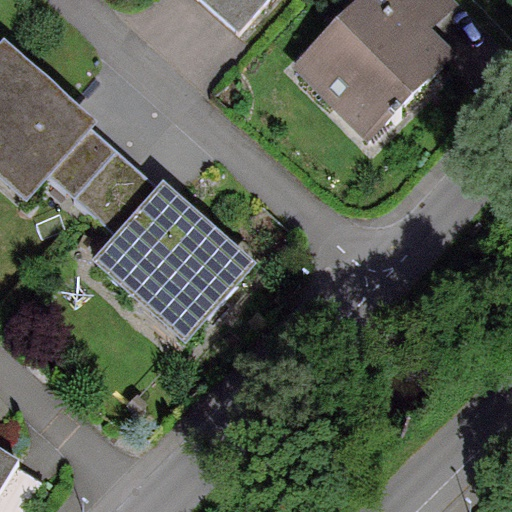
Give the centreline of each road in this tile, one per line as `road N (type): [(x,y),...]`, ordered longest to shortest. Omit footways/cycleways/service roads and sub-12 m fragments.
road 1 (residential): [(73,0),(338,253)]
road 2 (residential): [(119,487),(338,253)]
road 3 (residential): [(338,253),(511,100)]
road 4 (residential): [(0,378),(119,487)]
road 5 (residential): [(416,511),(511,417)]
